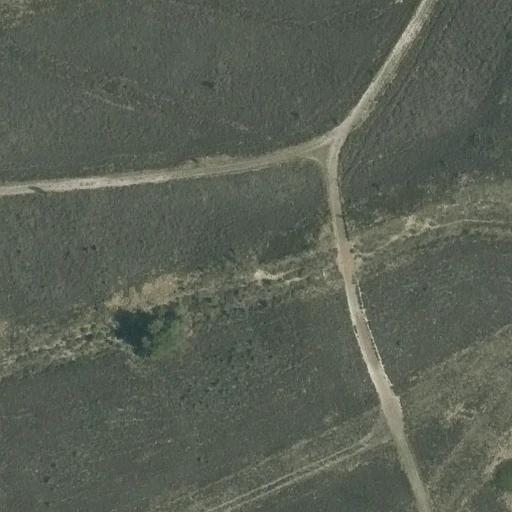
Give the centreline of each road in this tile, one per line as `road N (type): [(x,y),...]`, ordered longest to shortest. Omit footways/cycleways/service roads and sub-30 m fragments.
road 1 (unknown): [(427,511),(358,320),(330,143)]
road 2 (unknown): [(330,143),(272,159),(0,187)]
road 3 (unknown): [(430,0),(358,114),(330,143)]
